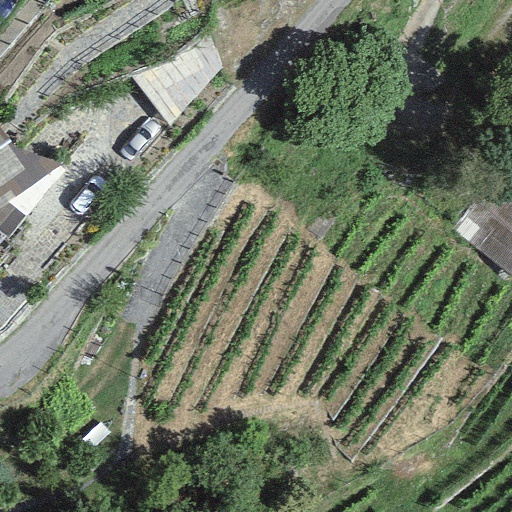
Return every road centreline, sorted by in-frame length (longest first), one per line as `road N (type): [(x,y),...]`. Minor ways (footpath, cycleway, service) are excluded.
road 1 (unclassified): [(332,0),(0,361)]
road 2 (track): [(511,24),(474,84),(446,105),(401,103),(400,70)]
